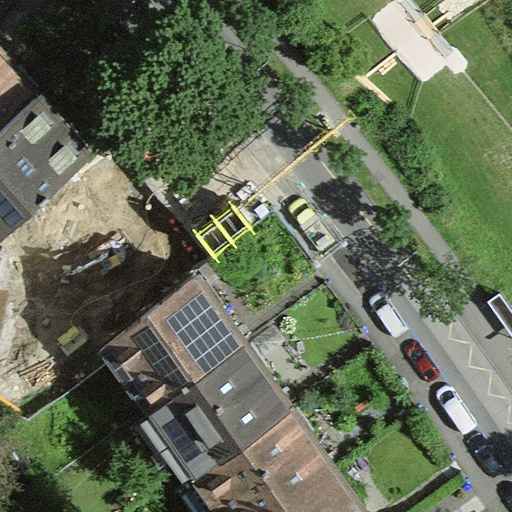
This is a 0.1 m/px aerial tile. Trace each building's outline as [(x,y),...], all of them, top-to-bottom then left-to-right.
[(0,124),(31,98),(29,96),(30,93),(30,89),(14,70),(11,71),(9,70),(7,71),(0,62),(0,124)] [(0,228),(82,156),(81,154),(81,151),(82,148),(66,128),(64,129),(61,129),(58,129),(50,119),(31,98),(0,124),(0,228)] [(26,245),(57,282),(134,215),(132,213),(133,211),(133,208),(134,206),(117,188),(114,188),(112,187),(110,188),(99,175),(82,156),(0,228),(0,234),(16,253),(26,245)] [(149,233),(134,215),(57,282),(48,290),(67,312),(77,304),(110,341),(189,278),(184,272),(185,270),(184,267),(185,265),(169,246),(166,247),(163,246),(161,247),(149,233)] [(193,284),(189,278),(110,341),(137,380),(128,387),(145,412),(155,405),(237,346),(213,311),(214,309),(214,306),(215,304),(210,297),(200,284),(197,285),(195,283),(193,284)] [(200,468),(283,409),(258,374),(259,373),(259,370),(260,368),(256,362),(246,347),(243,348),(241,347),(239,347),(237,346),(155,405),(183,444),(173,451),(190,475),(200,468)] [(273,511),(328,473),(303,438),(305,437),(304,434),(306,431),(301,424),(291,411),(289,412),(286,410),(284,411),(283,409),(200,468),(229,508),(222,511),(273,511)] [(329,474),(328,473),(273,511),(355,511),(349,502),(350,500),(350,497),(351,495),(347,489),(336,475),(334,475),(331,474),(329,474)]
